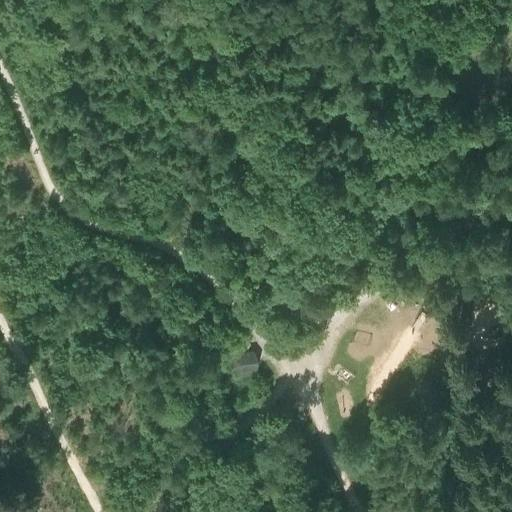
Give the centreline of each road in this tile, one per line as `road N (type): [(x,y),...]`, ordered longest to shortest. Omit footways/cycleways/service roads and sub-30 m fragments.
road 1 (track): [(0,70),(60,204),(93,228),(160,248),(211,282),(294,379)]
road 2 (track): [(294,379),(331,322),(511,203)]
road 3 (unknown): [(101,511),(0,325)]
road 4 (track): [(294,379),(156,511)]
road 5 (track): [(359,511),(294,379)]
